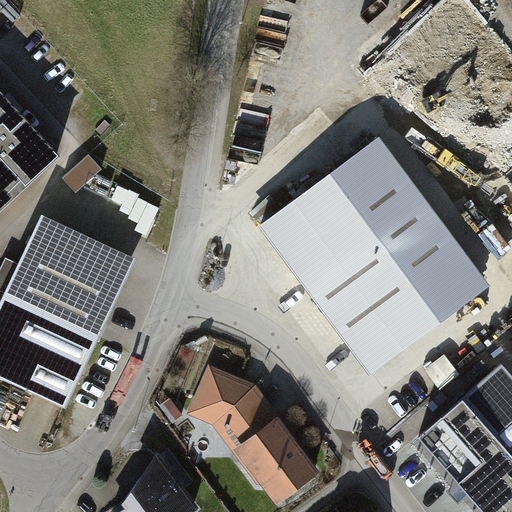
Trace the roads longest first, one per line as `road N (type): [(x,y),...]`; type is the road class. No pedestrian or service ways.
road 1 (residential): [(169,302),(246,326),(295,368),(400,511)]
road 2 (tertiary): [(220,0),(187,232),(169,302)]
road 3 (tertiary): [(169,302),(122,406),(60,493)]
